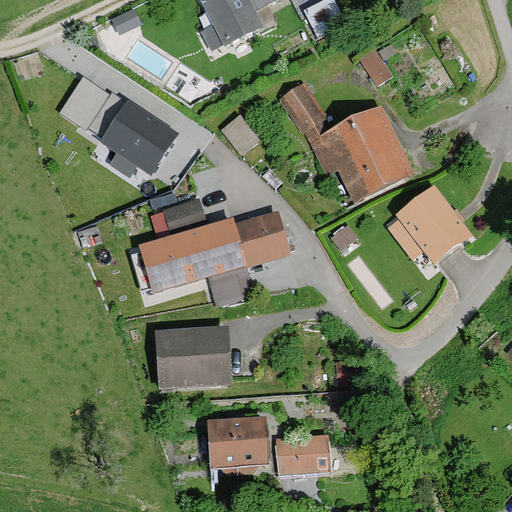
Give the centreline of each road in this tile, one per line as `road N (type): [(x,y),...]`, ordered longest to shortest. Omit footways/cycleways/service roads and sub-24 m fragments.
road 1 (residential): [(511,246),(450,328),(402,358),(331,314),(236,326)]
road 2 (track): [(402,358),(429,511)]
